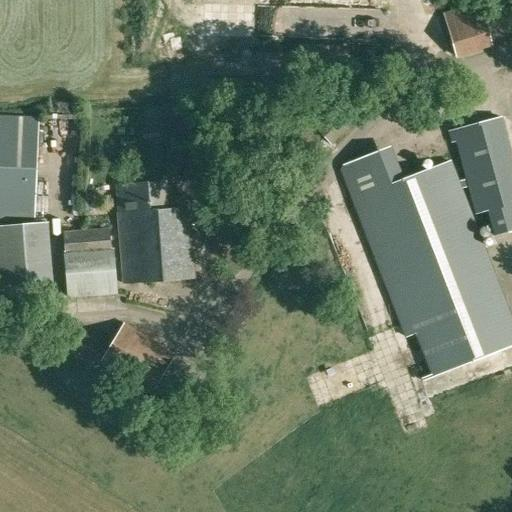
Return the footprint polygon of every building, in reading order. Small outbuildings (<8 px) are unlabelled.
[(502,17),(496,0),(457,0),(440,5),(456,59),(492,47),(486,23),(502,17)] [(511,18),(511,0),(499,0),(508,20),(511,18)] [(39,119),(0,117),(0,218),(34,220),(39,119)] [(511,158),(501,118),(453,131),(477,214),(488,211),(495,236),(511,231),(511,158)] [(342,165),(341,168),(353,199),(402,325),(406,337),(415,333),(421,348),(432,376),(511,345),(511,322),(498,287),(450,162),(403,180),(390,147),(342,165)] [(169,181),(116,186),(118,213),(117,213),(123,283),(194,278),(187,207),(187,198),(171,199),(169,181)] [(0,226),(0,291),(58,287),(53,222),(0,226)] [(63,231),(65,257),(64,257),(67,289),(116,285),(114,253),(111,253),(109,228),(63,231)] [(68,321),(54,343),(96,370),(98,367),(136,390),(129,402),(141,409),(139,413),(175,434),(194,403),(159,382),(175,354),(124,323),(109,347),(68,321)]
